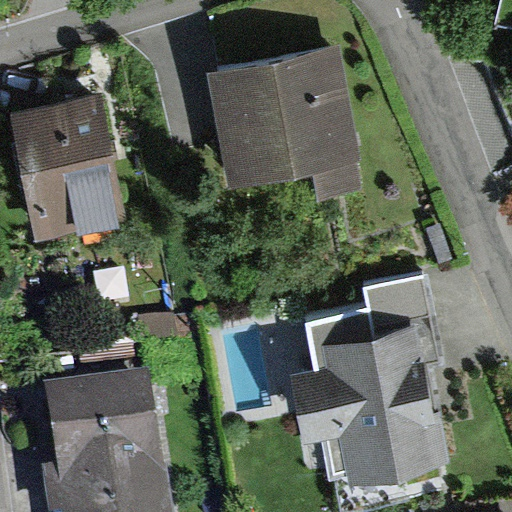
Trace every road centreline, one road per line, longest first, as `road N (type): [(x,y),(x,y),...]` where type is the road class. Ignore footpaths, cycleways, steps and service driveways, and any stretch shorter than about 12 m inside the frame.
road 1 (residential): [(511,267),(392,0)]
road 2 (residential): [(49,36),(173,0)]
